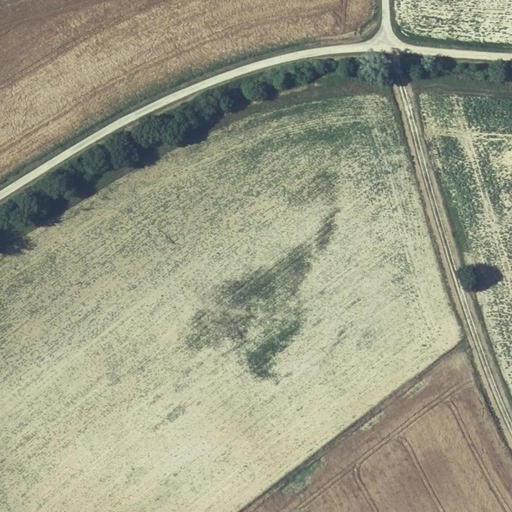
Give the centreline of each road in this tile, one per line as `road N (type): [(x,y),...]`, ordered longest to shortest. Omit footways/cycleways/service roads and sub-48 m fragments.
road 1 (unclassified): [(0,194),(199,85),(325,49),(389,46)]
road 2 (track): [(511,428),(497,402),(389,46)]
road 3 (unclassified): [(389,46),(511,56)]
